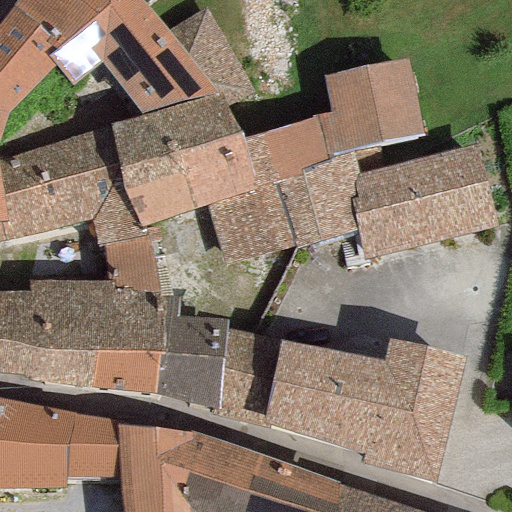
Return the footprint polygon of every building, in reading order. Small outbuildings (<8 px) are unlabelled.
[(168,31),(141,0),(19,0),(13,8),(61,47),(48,57),(56,66),(74,85),(99,64),(141,116),(216,94),(168,31)] [(0,137),(7,114),(56,66),(48,57),(61,47),(13,8),(0,24),(0,222),(6,222),(0,183),(0,137)] [(220,92),(226,108),(252,93),(204,9),(168,31),(216,94),(220,92)] [(351,152),(422,135),(405,60),(323,78),(330,112),(313,115),(314,118),(327,161),(351,152)] [(255,189),(241,139),(239,131),(226,108),(220,92),(216,94),(141,116),(109,126),(123,189),(140,227),(144,226),(204,206),(255,189)] [(294,247),(295,250),(354,231),(348,197),(355,195),(351,176),(359,175),(351,152),(327,161),(314,118),(241,139),(255,189),(204,206),(225,268),(294,247)] [(0,241),(92,221),(98,248),(104,246),(144,237),(144,226),(140,227),(123,189),(109,126),(0,161),(0,183),(6,222),(0,222),(0,241)] [(365,260),(498,225),(476,145),(359,175),(351,176),(355,195),(348,197),(354,231),(365,260)] [(225,321),(177,316),(178,297),(159,298),(144,237),(104,246),(107,281),(29,282),(27,292),(0,293),(0,374),(26,378),(31,382),(154,395),(211,409),(217,410),(224,331),(225,321)] [(211,416),(266,430),(268,425),(262,424),(280,341),(224,331),(217,410),(211,409),(211,416)] [(434,484),(467,359),(388,340),(382,363),(280,341),(262,424),(268,425),(364,455),(361,463),(434,484)] [(0,490),(62,488),(63,478),(65,445),(74,413),(0,400),(0,490)] [(116,426),(116,422),(74,413),(65,445),(63,478),(117,477),(116,426)] [(334,511),(337,486),(337,482),(190,432),(157,427),(116,426),(117,477),(121,511),(334,511)] [(334,511),(418,511),(337,486),(334,511)]
